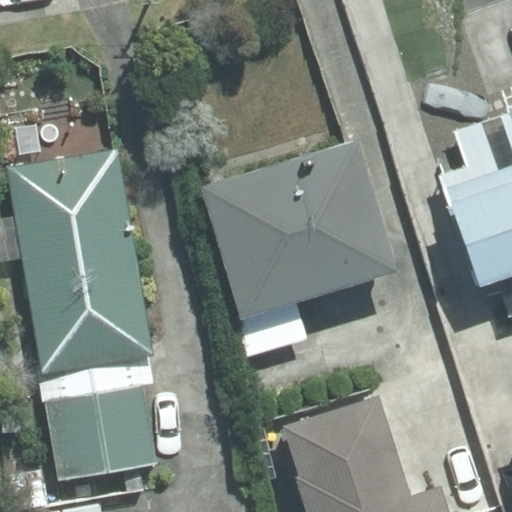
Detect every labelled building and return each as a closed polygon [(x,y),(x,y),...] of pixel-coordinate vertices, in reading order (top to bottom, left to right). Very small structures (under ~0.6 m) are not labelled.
[(511,101),(503,104),(511,129),(511,159),(421,187),(454,295),(511,277),(511,101)] [(352,136),(196,180),(232,297),(221,301),(239,359),(312,336),(300,297),(393,269),(352,136)] [(114,143),(7,162),(44,379),(152,360),(114,143)] [(152,360),(44,379),(62,478),(159,462),(146,384),(159,382),(155,359),(152,360)] [(378,391),(277,423),(301,511),(458,511),(449,476),(405,488),(378,391)] [(511,417),(494,423),(511,483),(511,417)]
